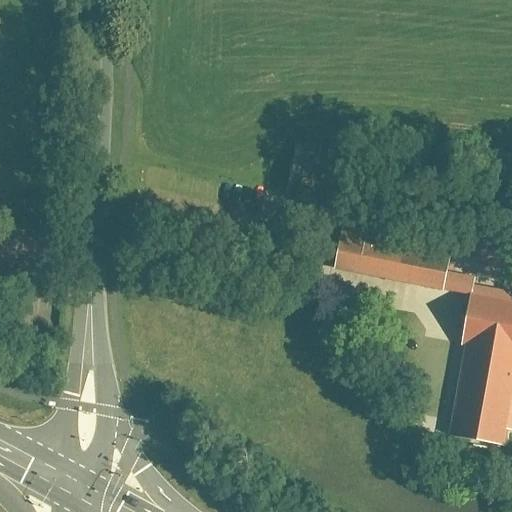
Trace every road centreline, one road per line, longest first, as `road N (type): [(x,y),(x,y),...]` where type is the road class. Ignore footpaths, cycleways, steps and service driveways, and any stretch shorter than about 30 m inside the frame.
road 1 (tertiary): [(89,416),(106,0)]
road 2 (tertiary): [(164,511),(130,455),(89,416)]
